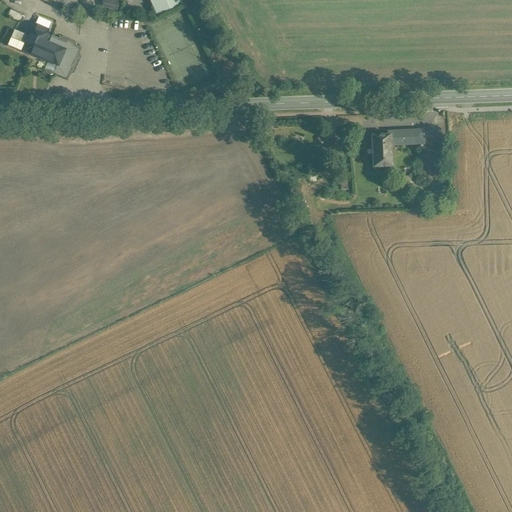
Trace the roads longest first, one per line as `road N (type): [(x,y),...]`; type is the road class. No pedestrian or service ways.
road 1 (secondary): [(511,96),(239,106)]
road 2 (secondary): [(0,114),(239,106)]
